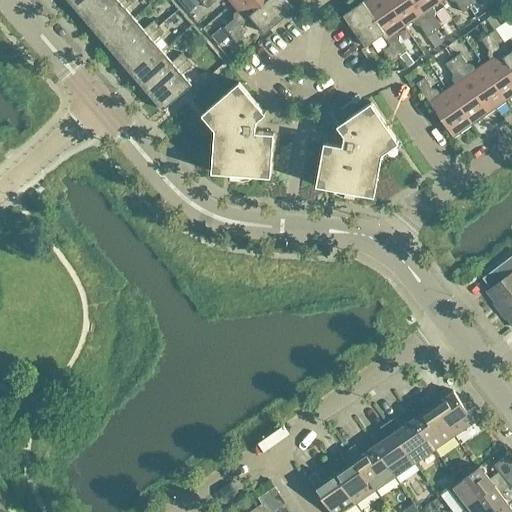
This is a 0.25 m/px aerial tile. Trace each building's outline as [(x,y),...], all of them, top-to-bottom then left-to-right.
[(67,0),(77,11),(89,0),(67,0)] [(91,27),(122,0),(89,0),(77,11),(91,27)] [(106,44),(135,18),(126,8),(134,0),(122,0),(91,27),(106,44)] [(200,0),(188,0),(185,3),(190,10),(201,1),(200,0)] [(230,34),(268,0),(235,0),(232,3),(238,10),(234,13),(233,18),(224,27),(230,34)] [(265,33),(294,8),(287,0),(268,0),(230,34),(235,41),(246,31),(241,26),(251,17),(265,33)] [(404,26),(386,0),(364,0),(362,2),(399,56),(407,51),(399,40),(400,35),(397,31),(404,26)] [(442,41),(435,31),(413,0),(386,0),(404,26),(412,21),(415,25),(420,26),(434,47),(442,41)] [(442,26),(435,15),(435,10),(433,6),(440,1),(439,0),(413,0),(435,31),(442,26)] [(471,7),(466,0),(439,0),(440,1),(441,0),(450,0),(455,1),(463,12),(471,7)] [(399,56),(362,2),(343,15),(365,46),(383,34),(390,45),(384,50),(392,61),(399,56)] [(503,11),(497,16),(501,22),(508,17),(503,11)] [(120,60),(159,26),(154,20),(144,29),(135,18),(106,44),(120,60)] [(134,76),(163,51),(154,41),(164,32),(159,26),(120,60),(134,76)] [(222,26),(211,35),(218,44),(230,34),(224,27),(222,26)] [(511,50),(505,55),(497,44),(504,40),(496,29),(489,34),(511,67),(511,50)] [(263,37),(275,52),(284,44),(272,30),(263,37)] [(511,97),(511,67),(489,34),(481,39),(488,50),(488,55),(491,59),(483,64),(508,100),(511,97)] [(148,93),(188,59),(182,53),(172,61),(163,51),(134,76),(148,93)] [(414,62),(407,51),(399,56),(407,67),(414,62)] [(508,100),(483,64),(476,69),(473,65),(468,64),(460,53),(453,58),(490,112),(508,100)] [(490,112),(453,58),(445,63),(453,74),(452,79),(455,84),(447,89),(472,125),(490,112)] [(163,110),(192,85),(182,73),(192,65),(188,59),(148,93),(163,110)] [(472,125),(447,89),(440,94),(437,89),(432,88),(424,77),(416,83),(454,137),(472,125)] [(266,113),(239,82),(202,114),(215,129),(256,131),(256,121),(266,113)] [(399,142),(371,102),(338,125),(345,135),(343,145),(382,153),(399,142)] [(271,176),(274,132),(256,131),(215,129),(212,171),(271,176)] [(375,195),(382,153),(343,145),(324,142),(317,185),(375,195)] [(511,301),(511,255),(483,277),(491,288),(487,291),(501,309),(511,301)] [(511,301),(501,309),(511,323),(511,301)] [(475,421),(454,391),(434,405),(454,435),(475,421)] [(454,435),(434,405),(427,395),(420,400),(426,410),(414,419),(434,449),(454,435)] [(434,449),(414,419),(401,427),(394,417),(387,422),(415,462),(434,449)] [(415,462),(387,422),(380,427),(387,437),(374,446),(395,476),(415,462)] [(395,476),(374,446),(362,454),(355,444),(347,449),(354,460),(354,459),(375,489),(395,476)] [(375,489),(354,459),(354,460),(347,449),(340,454),(347,464),(335,473),(355,503),(375,489)] [(455,511),(459,511),(465,508),(504,478),(499,471),(489,479),(479,466),(442,494),(455,511)] [(342,511),(355,503),(335,473),(322,482),(315,471),(307,477),(331,511),(342,511)] [(468,511),(499,511),(509,505),(500,493),(509,485),(504,478),(465,508),(468,511)] [(410,501),(402,506),(406,511),(413,511),(417,510),(410,501)] [(268,511),(262,503),(248,511),(268,511)]
